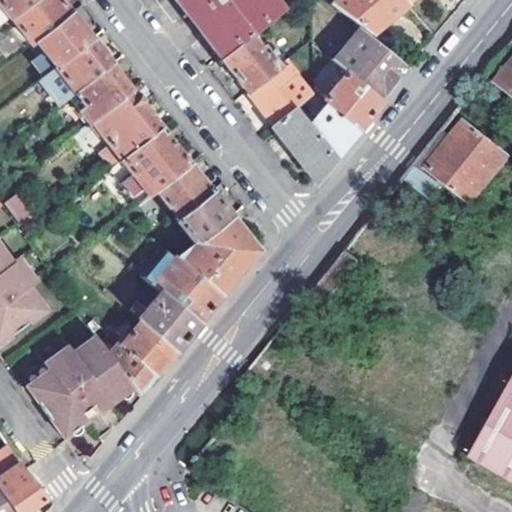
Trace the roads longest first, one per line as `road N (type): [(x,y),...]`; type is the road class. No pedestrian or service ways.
road 1 (tertiary): [(311,240),(511,2)]
road 2 (residential): [(311,240),(120,0)]
road 3 (tertiary): [(136,456),(311,240)]
